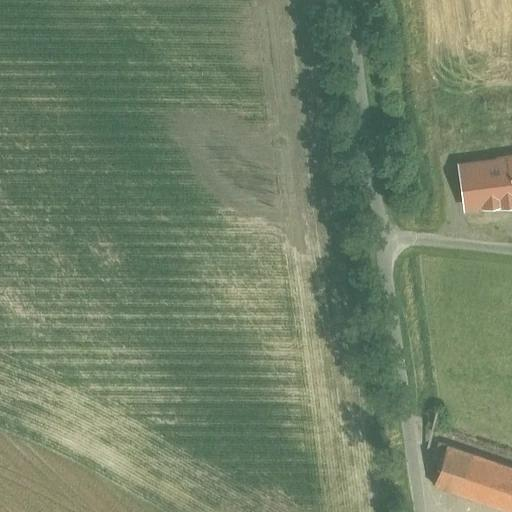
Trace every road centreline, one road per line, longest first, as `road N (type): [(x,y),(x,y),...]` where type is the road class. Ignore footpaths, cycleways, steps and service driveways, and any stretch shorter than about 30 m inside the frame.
road 1 (unclassified): [(380,245),(416,511)]
road 2 (unclassified): [(380,245),(346,0)]
